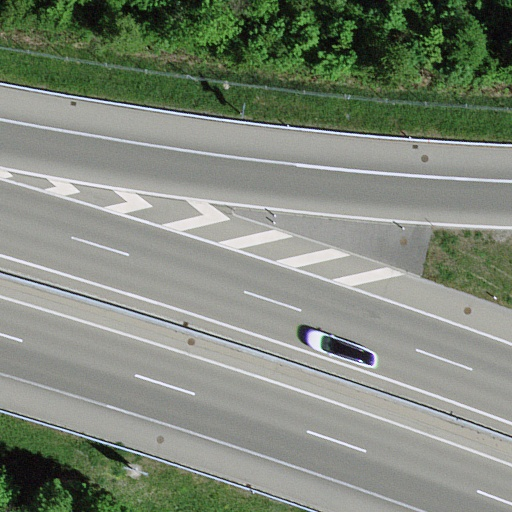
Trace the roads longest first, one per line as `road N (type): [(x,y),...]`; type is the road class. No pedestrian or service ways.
road 1 (motorway): [(511,383),(412,342),(0,215)]
road 2 (motorway): [(0,336),(415,456),(511,494)]
road 3 (motorway): [(511,193),(366,187),(0,136)]
